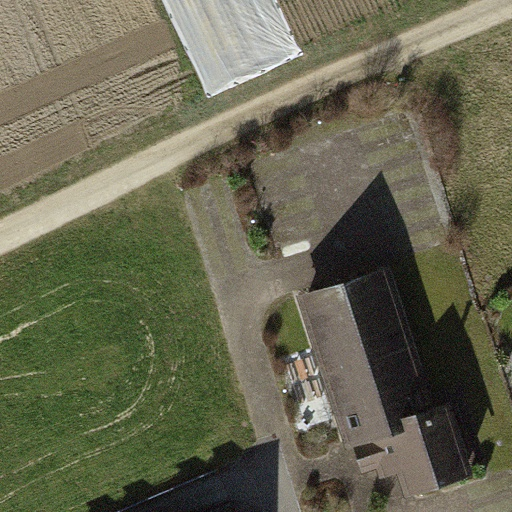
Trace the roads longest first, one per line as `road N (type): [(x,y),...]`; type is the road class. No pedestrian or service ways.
road 1 (track): [(0,241),(511,5)]
road 2 (unknown): [(282,511),(215,242)]
